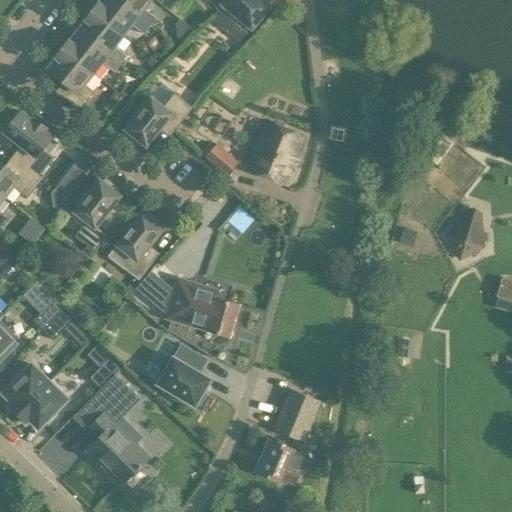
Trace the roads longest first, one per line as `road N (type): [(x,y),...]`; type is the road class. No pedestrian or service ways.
road 1 (residential): [(189,182),(153,188),(0,71)]
road 2 (residential): [(190,511),(255,374)]
